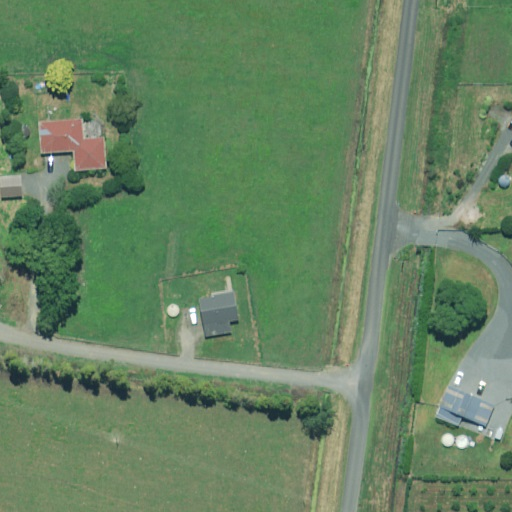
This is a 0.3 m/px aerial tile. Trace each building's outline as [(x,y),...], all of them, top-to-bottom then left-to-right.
[(87,139),(86,121),(42,123),(44,154),(76,153),(77,172),(110,170),(108,138),(87,139)] [(26,198),(26,177),(3,177),(3,198),(26,198)] [(240,321),(237,293),(202,297),(207,337),(233,334),(232,322),(240,321)] [(182,306),(170,305),(170,317),(181,317),(182,306)] [(495,409),(450,390),(439,419),(461,428),(465,418),(488,428),(495,409)] [(443,447),(469,450),(470,444),(472,445),(473,437),(445,434),(443,447)]
